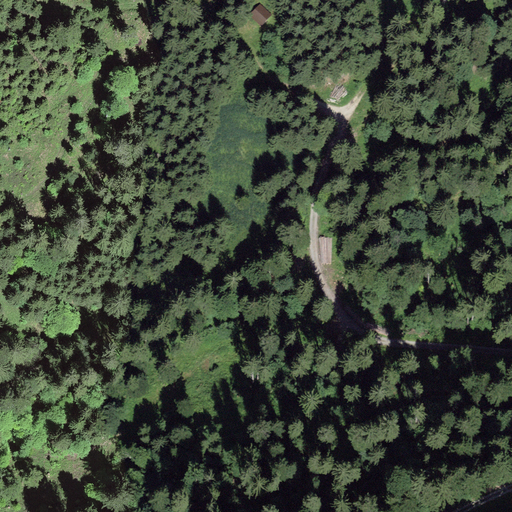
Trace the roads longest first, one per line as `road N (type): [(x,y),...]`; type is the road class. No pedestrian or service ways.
road 1 (track): [(345,114),(288,88),(225,30),(204,27),(120,68),(81,110),(37,190),(0,211)]
road 2 (track): [(511,347),(392,342),(366,331),(325,291),(310,230),(345,114)]
road 3 (track): [(217,29),(185,6),(45,0)]
